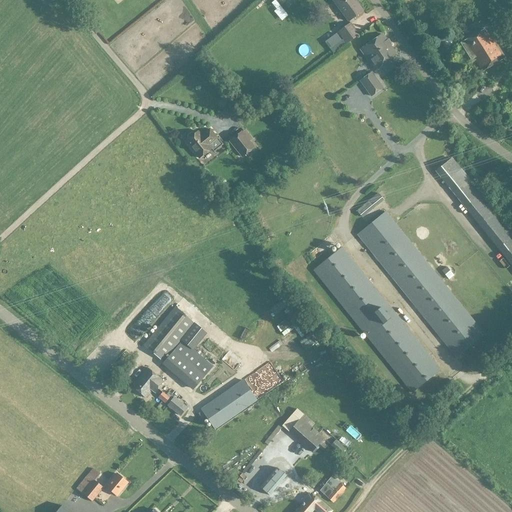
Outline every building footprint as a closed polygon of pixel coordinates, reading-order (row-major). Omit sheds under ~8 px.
[(297,7),(291,0),(275,0),(288,15),(297,7)] [(332,0),(348,22),(363,11),(355,0),(332,0)] [(359,35),(350,23),(338,32),(347,44),(359,35)] [(499,37),(506,33),(502,26),(495,31),(499,37)] [(503,59),(485,29),(461,43),(471,60),(474,58),(482,71),(503,59)] [(330,49),(342,41),(336,33),(324,42),(330,49)] [(374,69),(381,64),(396,54),(383,35),(369,45),(368,45),(360,50),(374,69)] [(383,88),(371,72),(359,81),(371,97),(383,88)] [(187,137),(188,139),(185,141),(199,158),(211,149),(213,152),(222,145),(210,129),(201,136),(198,132),(195,134),(193,133),(191,133),(188,135),(187,137)] [(228,141),(242,158),(255,147),(242,131),(228,141)] [(511,267),(511,232),(452,158),(435,171),(511,267)] [(362,218),(384,200),(378,193),(356,211),(362,218)] [(356,235),(456,358),(485,335),(386,211),(356,235)] [(313,270),(412,393),(441,370),(342,247),(313,270)] [(17,305),(26,294),(15,286),(7,296),(17,305)] [(175,306),(143,345),(163,362),(195,323),(175,306)] [(90,330),(94,325),(83,316),(79,321),(90,330)] [(196,352),(182,340),(162,364),(193,391),(213,366),(200,356),(202,354),(198,350),(196,352)] [(111,351),(102,357),(106,362),(114,356),(111,351)] [(161,379),(147,368),(131,387),(145,398),(151,391),(154,393),(163,382),(160,379),(161,379)] [(257,401),(243,380),(200,410),(214,430),(257,401)] [(166,394),(162,392),(158,397),(165,403),(169,397),(170,398),(173,395),(169,391),(166,394)] [(174,397),(167,405),(180,416),(187,408),(174,397)] [(194,416),(187,419),(190,427),(197,424),(194,416)] [(289,431),(312,451),(324,438),(301,417),(289,431)] [(336,440),(331,445),(341,454),(346,449),(336,440)] [(269,496),(286,476),(276,467),(259,487),(269,496)] [(92,468),(76,488),(92,501),(103,487),(94,480),(100,474),(92,468)] [(110,478),(104,486),(117,496),(128,483),(116,474),(112,479),(110,478)] [(333,490),(327,497),(333,502),(345,488),(332,476),(326,483),(333,490)] [(312,494),(309,496),(308,494),(301,502),(303,504),(295,511),(311,511),(314,509),(317,511),(330,511),(331,511),(312,494)]
